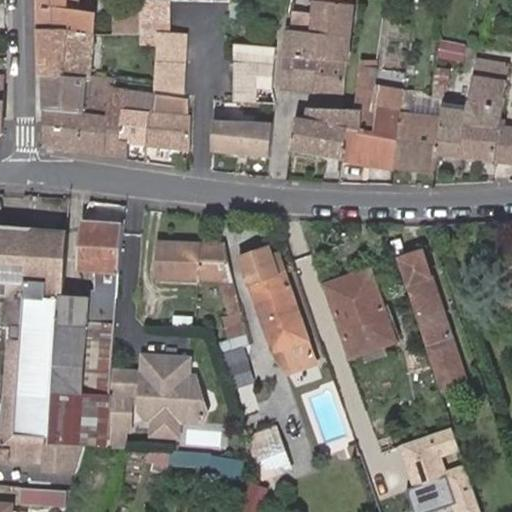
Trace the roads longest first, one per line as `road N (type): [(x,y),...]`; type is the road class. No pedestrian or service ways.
road 1 (residential): [(511,199),(229,196),(28,174)]
road 2 (residential): [(27,0),(28,174)]
